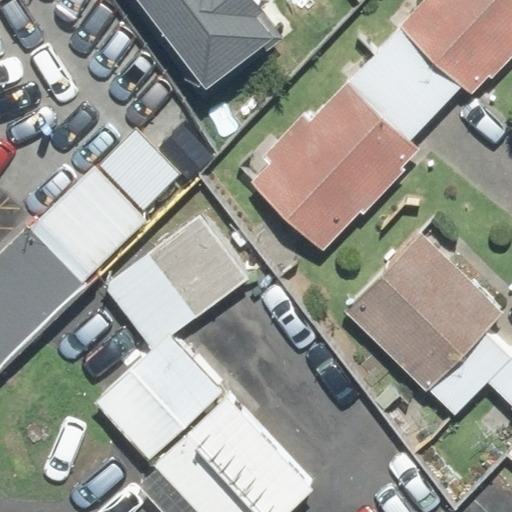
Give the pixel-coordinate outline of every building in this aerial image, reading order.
[(284,0),(150,0),(214,77),(294,11),(284,0)] [(251,173),(325,243),(362,204),(365,207),(408,162),(405,159),(423,140),(413,131),(464,78),(473,86),(490,69),(493,72),(511,52),(511,0),(417,0),(401,17),(403,19),(351,73),(349,71),(312,110),(306,105),(264,148),(270,154),(251,173)] [(159,151),(180,176),(213,149),(192,124),(159,151)] [(39,213),(91,267),(149,211),(97,157),(39,213)] [(107,276),(153,337),(242,268),(196,208),(107,276)] [(33,217),(0,247),(0,360),(89,277),(33,217)] [(422,225),(347,303),(456,408),(489,374),(511,396),(511,346),(487,322),(504,303),(422,225)] [(284,511),(316,482),(168,326),(97,393),(210,511),(284,511)]
